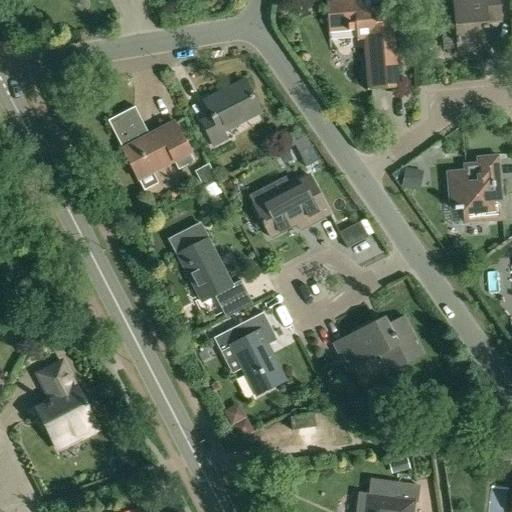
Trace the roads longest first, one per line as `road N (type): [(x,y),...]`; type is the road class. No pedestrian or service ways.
road 1 (tertiary): [(224,511),(0,76)]
road 2 (residential): [(257,26),(18,71)]
road 3 (residential): [(359,175),(257,26)]
road 4 (residential): [(511,95),(462,100),(359,175)]
road 5 (residential): [(511,402),(415,259)]
road 6 (residential): [(367,288),(309,320),(287,281),(324,262)]
